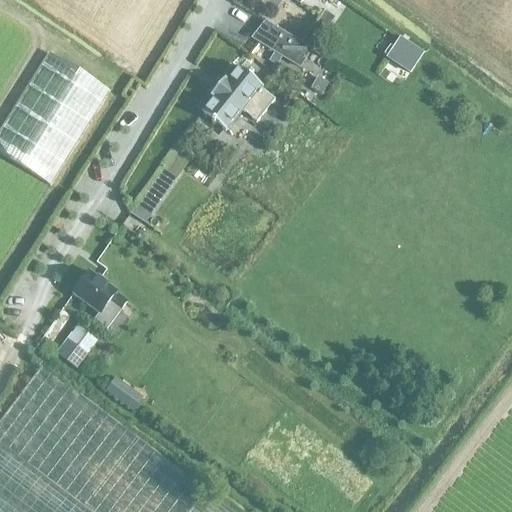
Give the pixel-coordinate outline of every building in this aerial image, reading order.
[(271,27),(258,43),(274,53),(268,62),(276,66),(282,57),(299,68),(334,19),(324,11),(300,44),(271,27)] [(0,92),(27,43),(0,27),(0,92)] [(0,155),(53,184),(106,86),(44,52),(0,132),(0,155)] [(201,113),(212,122),(210,123),(213,125),(214,124),(225,132),(241,111),(256,123),(274,101),(259,89),(261,87),(251,78),(252,77),(249,74),(248,76),(238,68),(226,83),(223,80),(210,96),(214,98),(201,113)] [(150,185),(130,214),(145,224),(165,195),(150,185)] [(88,273),(71,296),(97,315),(93,321),(107,330),(119,314),(127,303),(98,281),(88,273)] [(76,327),(56,354),(76,369),(96,342),(76,327)] [(0,511),(232,511),(42,367),(0,421),(0,511)] [(114,378),(104,392),(132,412),(142,398),(114,378)]
